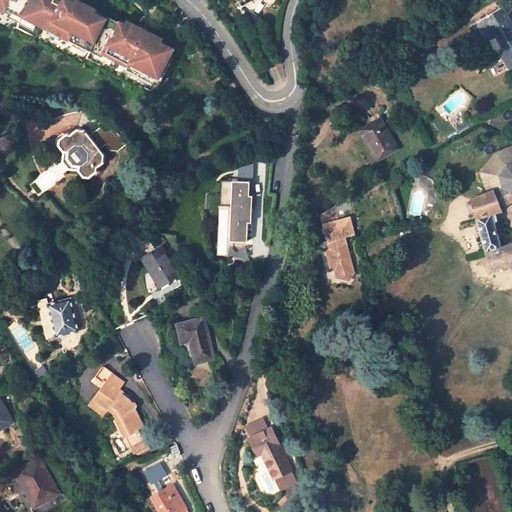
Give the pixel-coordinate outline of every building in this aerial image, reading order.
[(0,0),(0,10),(3,12),(5,9),(68,41),(70,37),(90,48),(91,45),(109,55),(107,57),(127,68),(129,65),(156,80),(173,50),(152,39),(154,35),(131,23),(129,27),(119,22),(118,24),(106,17),(105,20),(93,14),(85,10),(87,6),(76,0),(0,0)] [(96,10),(87,6),(85,10),(93,14),(96,10)] [(511,18),(508,21),(501,8),(477,22),(488,41),(495,37),(502,49),(499,51),(509,69),(511,67),(511,18)] [(358,130),(376,162),(398,149),(379,118),(358,130)] [(97,130),(88,136),(84,131),(76,130),(69,135),(67,134),(59,140),(58,146),(63,151),(63,163),(68,170),(78,170),(83,176),(88,177),(96,173),(96,168),(103,163),(104,155),(99,149),(108,143),(108,142),(113,139),(103,126),(97,130)] [(511,145),(495,154),(479,172),(487,193),(471,200),(476,218),(485,252),(499,248),(490,214),(499,211),(498,208),(511,201),(511,145)] [(254,179),(224,176),(222,202),(234,203),(231,238),(248,239),(250,220),(254,220),(256,193),(253,193),(254,179)] [(338,222),(334,206),(319,215),(329,249),(333,248),(334,253),(331,259),(334,270),(353,266),(345,238),(354,235),(349,219),(338,222)] [(485,252),(490,271),(511,263),(511,243),(499,248),(485,252)] [(160,288),(179,277),(160,246),(142,258),(160,288)] [(77,332),(70,301),(49,306),(56,336),(77,332)] [(203,317),(177,324),(181,343),(189,341),(194,363),(214,358),(203,317)] [(122,382),(111,374),(107,380),(118,389),(122,382)] [(106,408),(113,414),(115,417),(120,414),(130,436),(144,429),(134,410),(136,407),(136,406),(136,405),(135,403),(134,402),(131,401),(116,390),(118,389),(107,380),(93,398),(106,408)] [(88,405),(101,415),(106,408),(93,398),(88,405)] [(0,428),(12,421),(0,400),(0,428)] [(125,438),(130,436),(120,414),(115,417),(125,438)] [(292,469),(270,427),(248,439),(256,455),(261,453),(274,479),(292,469)] [(149,439),(131,449),(134,454),(150,446),(150,442),(149,439)] [(15,472),(34,506),(58,494),(39,460),(15,472)] [(143,472),(150,485),(166,476),(160,463),(143,472)] [(187,511),(186,510),(172,485),(153,496),(162,511),(187,511)]
